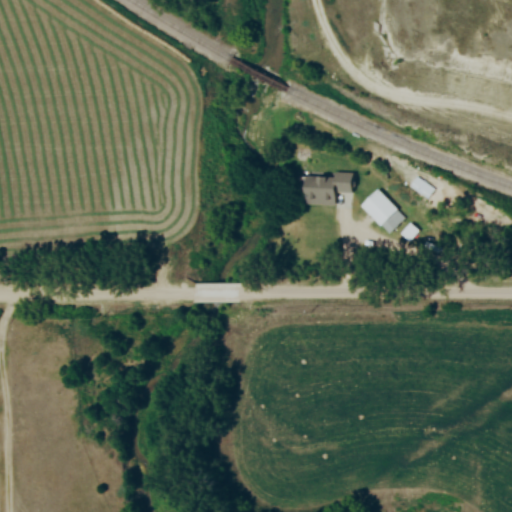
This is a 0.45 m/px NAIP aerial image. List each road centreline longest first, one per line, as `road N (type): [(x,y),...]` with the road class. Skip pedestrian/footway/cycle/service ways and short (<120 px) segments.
road 1 (residential): [(241,296),(511,296)]
road 2 (residential): [(194,296),(0,298)]
